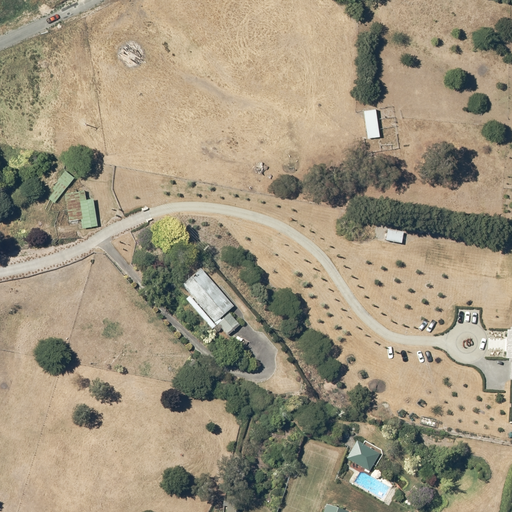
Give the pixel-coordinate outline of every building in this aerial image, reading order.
[(376,106),(363,108),(367,139),(380,137),(376,106)] [(76,170),(66,164),(53,187),(55,188),(48,199),(54,202),(61,191),(63,192),(76,170)] [(84,189),(64,193),(70,221),(80,219),(82,229),(97,226),(92,197),(86,199),(84,189)] [(155,206),(154,194),(138,195),(139,207),(155,206)] [(353,221),(343,220),(339,244),(349,246),(353,221)] [(236,305),(200,266),(181,283),(191,293),(184,300),(211,329),(217,324),(228,337),(242,324),(230,311),(236,305)] [(366,438),(364,441),(358,437),(345,458),(371,474),(384,453),(379,450),(381,447),(366,438)] [(236,511),(237,503),(227,502),(226,511),(236,511)] [(350,511),(325,503),(322,511),(350,511)]
